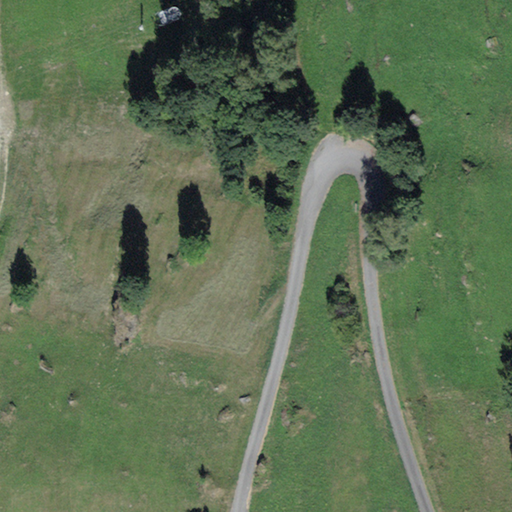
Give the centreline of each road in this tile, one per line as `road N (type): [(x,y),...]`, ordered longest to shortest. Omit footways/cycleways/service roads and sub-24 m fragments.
road 1 (unclassified): [(245,511),(300,312),(323,187),(341,162),(368,156),(385,176),(380,313),(400,420),(433,511)]
road 2 (track): [(7,64),(7,222),(0,238)]
road 3 (track): [(310,0),(321,107),(341,162)]
